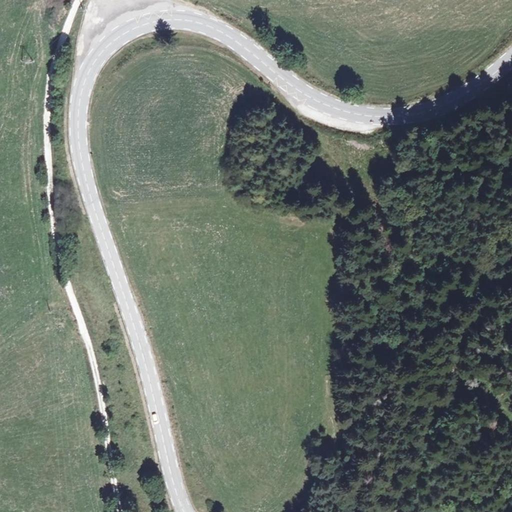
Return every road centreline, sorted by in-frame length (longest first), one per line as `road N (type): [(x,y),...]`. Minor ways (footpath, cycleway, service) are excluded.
road 1 (track): [(77,0),(52,70),(49,176),(60,263),(92,357),(121,511)]
road 2 (secondary): [(124,28),(85,70),(78,149),(184,511)]
road 3 (secondary): [(511,57),(429,112),(369,116),(318,100),(204,21),(162,17),(124,28)]
